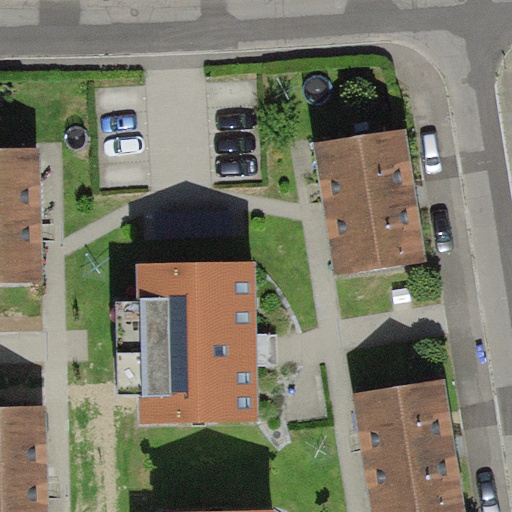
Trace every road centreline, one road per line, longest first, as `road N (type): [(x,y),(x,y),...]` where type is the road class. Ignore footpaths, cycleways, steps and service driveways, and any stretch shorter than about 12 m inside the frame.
road 1 (residential): [(446,21),(0,33)]
road 2 (residential): [(511,460),(446,21)]
